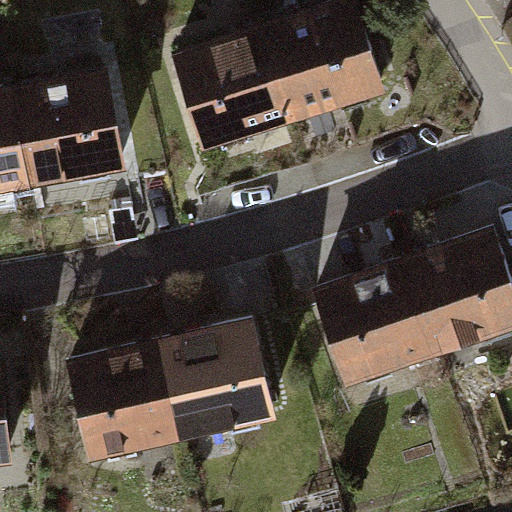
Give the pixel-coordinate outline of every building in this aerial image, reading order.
[(363,0),(335,0),(267,20),(299,127),(392,99),(363,0)] [(299,127),(267,20),(176,47),(207,153),(299,127)] [(19,80),(40,183),(128,165),(107,62),(19,80)] [(0,83),(0,191),(40,183),(19,80),(0,83)] [(511,258),(498,218),(414,247),(448,348),(511,326),(511,258)] [(448,348),(414,247),(318,279),(353,380),(448,348)] [(256,312),(164,335),(188,428),(279,406),(256,312)] [(188,428),(164,335),(73,358),(96,451),(188,428)] [(9,354),(0,355),(0,455),(19,453),(9,354)]
